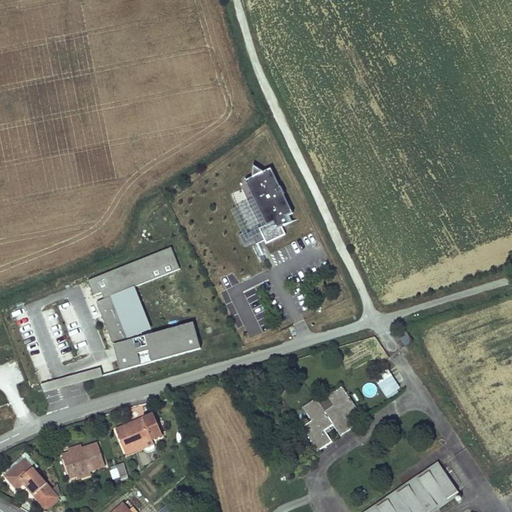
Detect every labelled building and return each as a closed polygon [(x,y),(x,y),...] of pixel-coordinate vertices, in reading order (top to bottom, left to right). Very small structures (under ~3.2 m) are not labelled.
[(250,179),(244,182),(253,201),(229,211),(240,234),(236,236),(243,249),(264,239),(266,244),(285,235),(281,227),(287,224),(285,218),(292,215),(270,169),(262,173),(251,165),(250,179)] [(172,247),(88,279),(93,294),(101,291),(104,298),(134,286),(180,269),(172,247)] [(144,333),(153,331),(134,286),(104,298),(97,301),(113,342),(133,336),(144,333)] [(133,336),(113,342),(121,371),(202,348),(194,319),(153,331),(144,333),(147,343),(136,346),(133,336)] [(409,329),(397,336),(405,348),(412,343),(406,333),(410,331),(409,329)] [(389,370),(375,378),(386,397),(400,389),(389,370)] [(343,387),(328,396),(335,406),(325,413),(326,414),(338,406),(333,399),(346,391),(343,387)] [(357,409),(346,391),(333,399),(338,406),(326,414),(325,413),(316,399),(310,403),(315,411),(310,415),(315,422),(303,430),(318,451),(332,442),(325,431),(333,425),(341,436),(355,426),(348,415),(357,409)] [(310,403),(302,408),(311,422),(302,428),(303,430),(315,422),(310,415),(315,411),(310,403)] [(153,415),(116,431),(125,452),(151,441),(162,437),(153,415)] [(153,445),(151,441),(125,452),(127,456),(153,445)] [(69,454),(62,457),(70,479),(76,477),(89,472),(105,467),(97,444),(81,450),(69,454)] [(80,446),(68,450),(69,454),(81,450),(80,446)] [(26,454),(3,474),(6,477),(25,461),(29,457),(26,454)] [(25,461),(6,477),(17,490),(24,483),(27,486),(26,487),(45,509),(58,498),(25,461)] [(109,466),(112,479),(127,475),(124,462),(109,466)] [(440,466),(371,511),(428,511),(457,492),(440,466)] [(89,472),(76,477),(77,481),(90,477),(89,472)]
